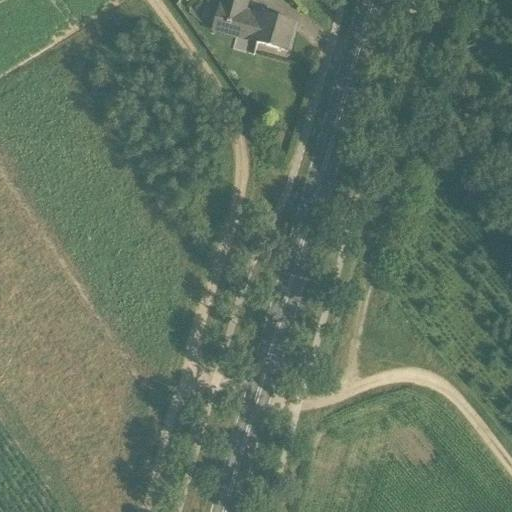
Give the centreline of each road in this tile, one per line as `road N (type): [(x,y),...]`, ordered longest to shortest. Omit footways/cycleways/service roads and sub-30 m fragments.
road 1 (primary): [(224,511),(378,0)]
road 2 (track): [(186,379),(244,202),(244,143),(221,77),(161,0)]
road 3 (track): [(511,465),(444,383),(421,374),(298,407),(215,390)]
